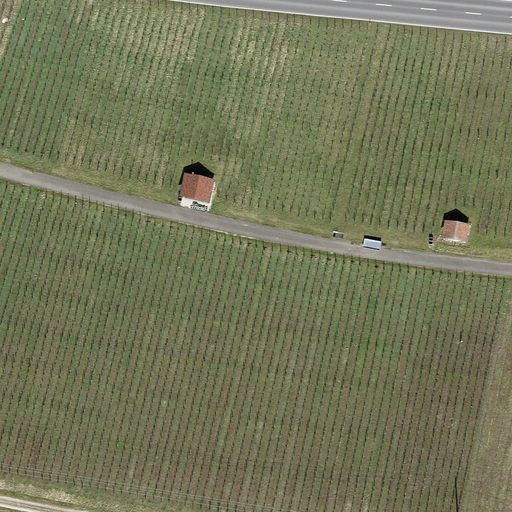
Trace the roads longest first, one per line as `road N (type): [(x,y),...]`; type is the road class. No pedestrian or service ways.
road 1 (track): [(511,259),(208,216),(0,161)]
road 2 (primary): [(367,0),(511,14)]
